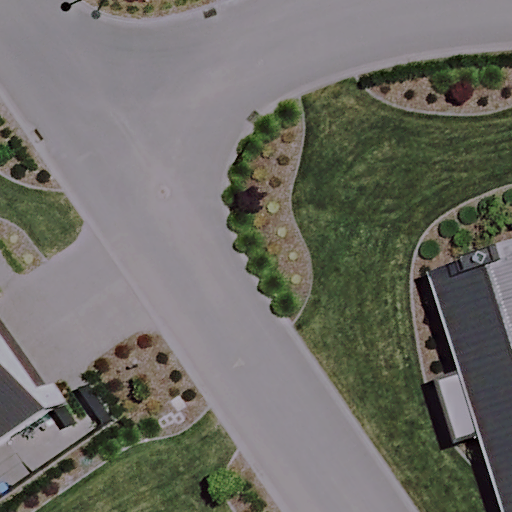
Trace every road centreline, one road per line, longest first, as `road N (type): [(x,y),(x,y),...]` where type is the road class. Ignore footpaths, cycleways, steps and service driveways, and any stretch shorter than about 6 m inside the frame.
road 1 (residential): [(353,511),(89,130)]
road 2 (residential): [(89,130),(340,14),(471,0)]
road 3 (residential): [(89,130),(1,0)]
